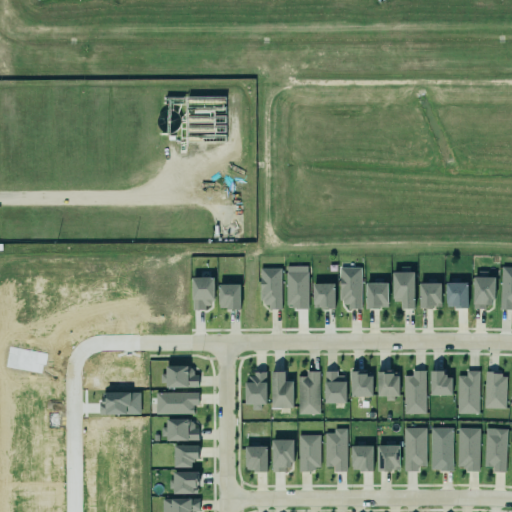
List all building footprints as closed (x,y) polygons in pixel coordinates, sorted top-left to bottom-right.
[(307,266),(286,266),(287,309),(308,308),(307,266)] [(500,266),(511,266),(511,304),(511,303),(510,303),(510,309),(508,309),(497,308),(500,266)] [(360,309),(361,268),(339,267),(338,302),(348,302),(348,309),(360,309)] [(281,268),(259,268),(259,303),(268,303),(268,309),(281,309),(281,268)] [(392,272),(392,302),(400,301),(400,309),(414,309),(414,272),(392,272)] [(471,276),(493,276),(493,298),(490,298),(490,303),(483,303),(483,308),(471,307),(471,276)] [(212,278),(191,278),(192,308),(213,308),(212,278)] [(446,278),(445,304),(466,305),(467,279),(446,278)] [(313,280),(313,305),(335,305),(335,280),(313,280)] [(363,282),(364,308),(378,308),(378,306),(385,306),(385,303),(385,282),(363,282)] [(216,283),(238,283),(238,309),(224,309),(224,307),(217,307),(216,283)] [(440,283),(419,283),(419,308),(440,308),(440,283)] [(198,387),(198,375),(191,374),(191,366),(166,366),(166,374),(160,374),(160,386),(198,387)] [(296,374),(304,374),(304,368),(312,368),(316,369),(317,411),(297,412),(296,374)] [(402,374),(403,412),(425,411),(423,368),(410,368),(410,374),(402,374)] [(269,371),(269,407),(291,407),(290,381),(283,381),(283,370),(269,371)] [(370,396),(349,396),(348,370),(362,370),(362,373),(365,373),(365,375),(370,375),(370,396)] [(455,375),(455,413),(476,413),(477,370),(464,370),(464,376),(463,376),(463,375),(455,375)] [(451,395),(451,377),(444,377),(444,371),(429,371),(430,395),(451,395)] [(483,371),(482,407),(504,408),(506,375),(500,375),(500,371),(483,371)] [(399,398),(398,372),(376,373),(377,398),(399,398)] [(266,408),(266,373),(245,374),(245,405),(251,405),(251,408),(266,408)] [(345,403),(345,373),(324,373),(324,403),(345,403)] [(154,392),(154,413),(192,413),(192,404),(196,404),(196,393),(154,392)] [(197,438),(166,438),(166,435),(159,435),(159,426),(165,426),(165,416),(189,416),(189,421),(193,421),(193,430),(196,430),(197,438)] [(344,427),(345,470),(331,471),(331,466),(323,466),(323,432),(332,432),(332,427),(344,427)] [(425,427),(403,428),(403,472),(417,471),(417,466),(426,466),(425,427)] [(428,427),(450,427),(450,470),(437,470),(437,469),(428,469),(428,427)] [(457,427),(456,464),(464,464),(464,469),(476,470),(477,427),(457,427)] [(492,432),(492,428),(505,428),(503,471),(490,471),(490,466),(482,465),(483,432),(492,432)] [(298,435),(298,470),(320,470),(319,434),(298,435)] [(292,439),(271,440),(271,470),(293,470),(292,439)] [(198,446),(174,445),(173,467),(191,467),(191,460),(198,460),(198,446)] [(349,445),(349,469),(358,469),(357,470),(370,470),(371,445),(349,445)] [(376,445),(397,445),(397,469),(390,469),(390,468),(389,468),(389,471),(382,471),(382,470),(375,470),(376,445)] [(245,446),(245,471),(266,471),(267,447),(245,446)] [(198,494),(198,472),(171,472),(171,493),(198,494)] [(160,495),(160,511),(191,511),(191,510),(198,509),(198,497),(191,497),(191,494),(160,495)]
